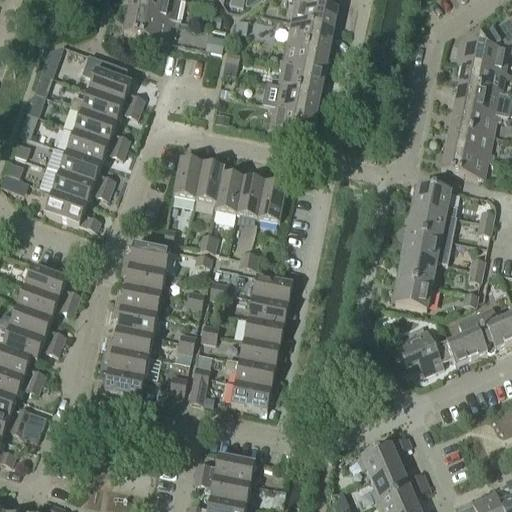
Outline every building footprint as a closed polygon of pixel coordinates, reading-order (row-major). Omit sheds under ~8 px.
[(180,27),(184,6),(173,4),(152,0),(130,0),(127,16),(174,25),(180,27)] [(296,8),(292,27),(338,37),(342,16),(325,12),(323,9),(328,5),(324,0),(295,0),(294,8),(296,8)] [(172,31),(174,25),(127,16),(123,39),(164,48),(168,30),(172,31)] [(511,50),(511,49),(511,29),(508,24),(479,43),(483,48),(479,51),(462,47),(457,70),(462,71),(508,80),(508,79),(503,78),(507,58),(509,58),(511,50)] [(337,39),(338,37),(292,27),(292,28),(287,27),(286,32),(291,33),(288,48),(329,56),(333,38),(337,39)] [(220,59),(221,58),(223,45),(212,43),(209,57),(220,59)] [(325,77),(329,56),(288,48),(284,66),(279,65),(279,68),(325,77)] [(226,59),(225,67),(237,70),(239,61),(226,59)] [(92,85),(88,97),(140,117),(144,106),(126,99),(131,88),(123,85),(127,76),(88,62),(81,81),(92,85)] [(321,98),(325,77),(279,68),(278,74),(282,75),(279,90),(321,98)] [(507,84),(508,80),(462,71),(458,92),(499,100),(502,83),(507,84)] [(316,121),(321,98),(279,90),(268,88),(263,109),(270,111),(282,113),(316,121)] [(496,116),(499,100),(458,92),(453,112),(500,121),(501,117),(496,116)] [(140,117),(88,97),(84,108),(73,103),(69,114),(80,118),(115,130),(119,119),(136,126),(140,117)] [(312,144),(316,121),(282,113),(270,111),(269,117),(274,118),(270,135),(312,144)] [(499,126),(500,121),(453,112),(449,133),(490,141),(494,125),(499,126)] [(113,136),(115,130),(80,118),(73,139),(125,157),(130,142),(113,136)] [(487,158),(490,141),(449,133),(445,154),(491,163),(492,159),(487,158)] [(122,166),(125,157),(73,139),(66,159),(101,171),(105,160),(122,166)] [(490,168),(491,163),(445,154),(440,177),(482,185),(485,167),(490,168)] [(97,180),(101,171),(66,159),(59,179),(110,198),(114,187),(97,180)] [(194,206),(202,164),(193,162),(192,168),(180,166),(172,202),(194,206)] [(217,211),(223,181),(224,175),(212,172),(213,166),(202,164),(194,206),(215,210),(217,211)] [(26,200),(31,187),(21,183),(26,172),(13,166),(2,190),(26,200)] [(235,221),(244,179),(234,177),(233,183),(223,181),(217,211),(215,210),(213,217),(235,221)] [(110,198),(59,179),(51,199),(86,212),(90,200),(107,206),(110,198)] [(257,225),(264,189),(253,187),(255,181),(244,179),(235,221),(257,225)] [(275,191),(264,189),(257,225),(279,230),(288,188),(276,185),(275,191)] [(413,201),(410,216),(445,222),(454,224),(456,214),(447,212),(450,197),(440,195),(441,195),(435,194),(415,190),(414,192),(418,193),(416,201),(413,201)] [(82,221),(86,212),(51,199),(44,220),(96,238),(100,227),(82,221)] [(440,246),(445,222),(410,216),(407,229),(411,230),(409,238),(405,237),(405,239),(408,240),(440,246)] [(481,218),(479,229),(491,231),(493,220),(481,218)] [(489,242),(491,231),(479,229),(477,240),(489,242)] [(163,249),(164,249),(171,251),(174,236),(166,234),(163,249)] [(435,270),(440,246),(408,240),(407,248),(403,247),(400,263),(435,270)] [(206,258),(209,243),(200,241),(197,256),(206,258)] [(217,245),(209,243),(206,258),(214,259),(217,245)] [(125,260),(123,270),(165,279),(169,256),(133,249),(131,261),(125,260)] [(247,274),(250,260),(241,258),(238,273),(247,274)] [(258,261),(250,260),(247,274),(255,276),(258,261)] [(194,270),(209,273),(211,265),(196,262),(194,270)] [(431,292),(435,270),(400,263),(397,276),(401,277),(399,285),(396,284),(395,286),(431,292)] [(472,265),(469,277),(481,279),(484,267),(472,265)] [(161,300),(165,279),(123,270),(121,280),(127,282),(125,292),(161,300)] [(32,271),(24,293),(76,312),(79,302),(62,295),(66,284),(32,271)] [(479,289),(481,279),(469,277),(467,287),(479,289)] [(256,282),(252,305),(294,313),(296,303),(290,301),(292,290),(256,282)] [(426,317),(431,292),(395,286),(399,287),(394,310),(426,317)] [(212,288),(210,296),(225,299),(227,291),(212,288)] [(156,321),(161,300),(125,292),(122,303),(116,302),(114,313),(156,321)] [(76,312),(24,293),(16,314),(51,327),(55,315),(72,321),(76,312)] [(225,299),(210,296),(209,304),(223,307),(225,299)] [(189,297),(187,306),(202,309),(204,300),(189,297)] [(474,313),(475,309),(477,301),(465,299),(463,311),(474,313)] [(292,323),(294,313),(252,305),(247,326),(283,333),(286,322),(292,323)] [(200,317),(202,309),(187,306),(186,314),(200,317)] [(152,343),(156,321),(114,313),(112,323),(118,324),(116,336),(152,343)] [(48,336),(51,327),(16,314),(9,334),(61,353),(65,342),(48,336)] [(511,348),(511,338),(507,326),(498,330),(491,314),(474,321),(490,358),(511,348)] [(490,358),(474,321),(457,328),(464,345),(459,347),(469,368),(490,358)] [(281,344),(283,333),(247,326),(243,347),(285,356),(287,345),(281,344)] [(203,330),(202,339),(216,342),(218,333),(203,330)] [(61,353),(9,334),(2,353),(0,351),(0,353),(37,366),(40,356),(58,362),(61,353)] [(148,364),(152,343),(116,336),(114,346),(108,344),(106,356),(148,364)] [(215,350),(216,342),(202,339),(200,347),(215,350)] [(180,340),(179,348),(193,351),(195,343),(180,340)] [(439,366),(434,353),(428,341),(397,355),(399,360),(406,375),(417,371),(422,383),(443,374),(439,366)] [(283,366),(285,356),(243,347),(239,368),(275,375),(277,364),(283,366)] [(469,368),(459,347),(447,353),(445,348),(434,353),(439,366),(450,361),(455,374),(469,368)] [(191,359),(193,351),(179,348),(177,357),(191,359)] [(36,367),(37,366),(0,353),(0,376),(41,391),(44,381),(27,375),(30,365),(36,367)] [(143,385),(148,364),(106,356),(104,365),(110,366),(107,378),(143,385)] [(273,386),(275,375),(239,368),(226,366),(224,375),(237,378),(235,390),(277,398),(279,387),(273,386)] [(210,376),(195,373),(193,381),(208,384),(210,376)] [(41,391),(0,376),(0,399),(16,405),(20,394),(37,401),(41,391)] [(139,407),(143,385),(107,378),(105,388),(99,387),(97,398),(139,407)] [(208,384),(193,381),(188,409),(202,412),(208,384)] [(172,382),(170,390),(185,393),(186,385),(172,382)] [(183,401),(185,393),(170,390),(168,398),(183,401)] [(275,408),(277,398),(235,390),(230,411),(266,419),(269,407),(275,408)] [(12,415),(16,405),(0,399),(0,422),(41,437),(45,424),(19,415),(18,417),(12,415)] [(41,437),(0,422),(0,446),(1,446),(5,435),(11,437),(10,439),(37,449),(41,437)] [(366,476),(370,485),(400,472),(394,460),(411,453),(406,443),(357,465),(363,477),(366,476)] [(0,456),(0,449),(1,446),(0,446),(0,468),(11,473),(15,462),(0,456)] [(198,469),(196,480),(250,491),(254,468),(218,461),(216,473),(198,469)] [(376,509),(425,487),(422,479),(406,486),(400,472),(370,485),(375,496),(371,497),(376,509)] [(245,511),(250,491),(196,480),(194,490),(211,494),(209,505),(245,511)] [(511,511),(511,484),(505,487),(511,503),(499,509),(495,499),(494,500),(499,511),(511,511)] [(430,497),(425,487),(376,509),(377,511),(416,511),(414,504),(430,497)] [(349,498),(334,501),(336,511),(346,511),(352,511),(349,498)] [(499,511),(494,500),(471,510),(472,511),(499,511)]
